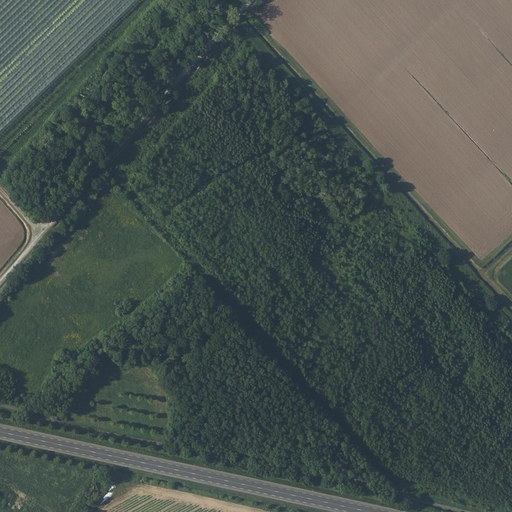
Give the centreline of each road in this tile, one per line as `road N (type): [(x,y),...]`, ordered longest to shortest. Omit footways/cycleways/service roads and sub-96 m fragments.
road 1 (secondary): [(370,511),(0,431)]
road 2 (track): [(40,233),(248,0)]
